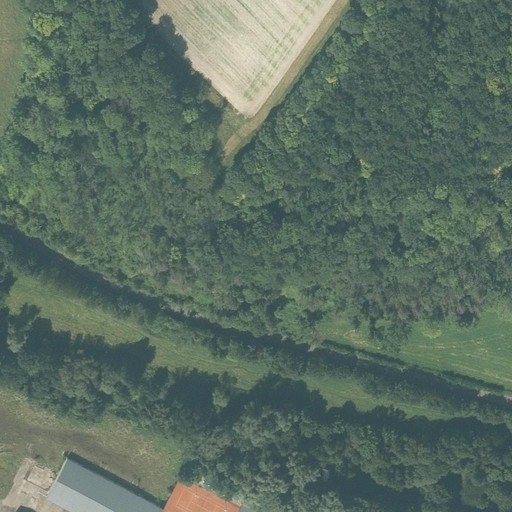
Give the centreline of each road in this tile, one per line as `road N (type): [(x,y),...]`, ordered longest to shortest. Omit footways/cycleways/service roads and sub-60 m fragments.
road 1 (unclassified): [(511,399),(162,301),(67,260),(0,217)]
road 2 (track): [(334,152),(511,50)]
